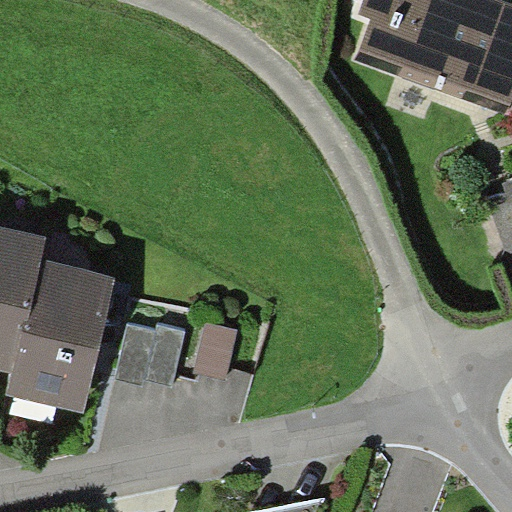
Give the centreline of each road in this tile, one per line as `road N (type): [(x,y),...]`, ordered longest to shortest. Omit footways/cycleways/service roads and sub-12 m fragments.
road 1 (residential): [(434,369),(327,424),(171,463),(0,489)]
road 2 (track): [(434,369),(330,102),(204,0)]
road 3 (residential): [(434,369),(511,487)]
